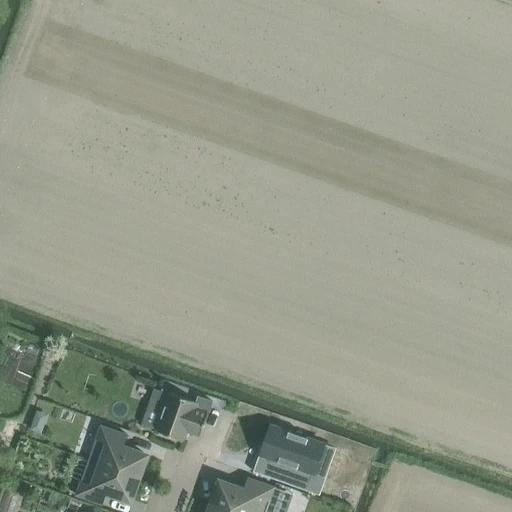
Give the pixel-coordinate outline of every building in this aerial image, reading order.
[(213,402),(200,398),(198,403),(169,393),(163,410),(150,405),(143,425),(156,430),(156,431),(184,441),(187,433),(200,437),(213,402)] [(88,461),(139,479),(147,456),(123,448),(128,436),(100,426),(88,461)] [(267,458),(261,475),(307,491),(315,468),(327,472),(335,450),(323,446),(323,444),(273,427),(262,456),(267,458)] [(76,496),(103,506),(107,493),(131,502),(139,479),(88,461),(76,496)] [(212,505),(231,511),(266,511),(275,488),(248,478),(244,491),(220,482),(212,505)]
